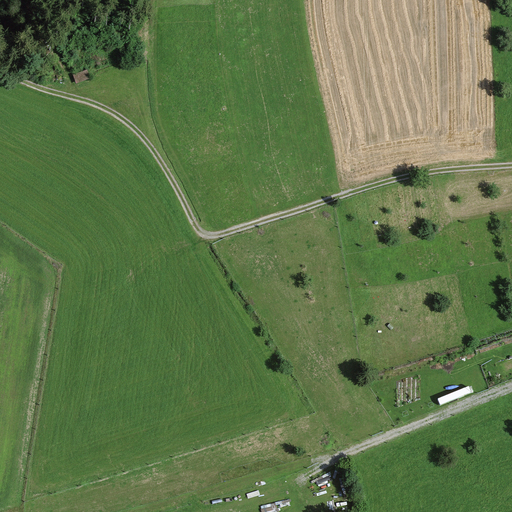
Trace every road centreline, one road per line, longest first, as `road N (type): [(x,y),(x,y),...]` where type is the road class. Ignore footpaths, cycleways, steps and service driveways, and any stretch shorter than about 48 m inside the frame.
road 1 (track): [(0,71),(123,119),(164,166),(197,230),(213,236),(413,176),(511,164)]
road 2 (track): [(312,471),(511,385)]
